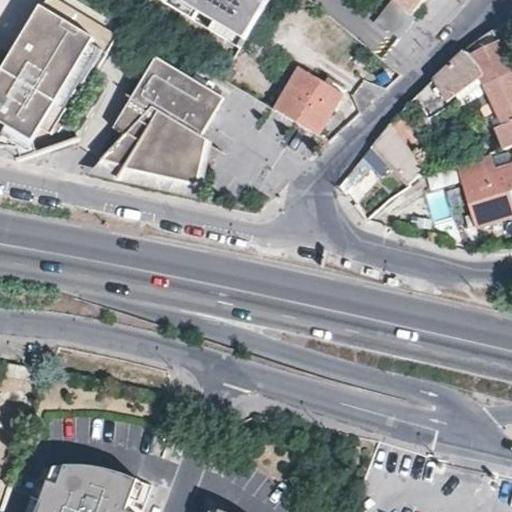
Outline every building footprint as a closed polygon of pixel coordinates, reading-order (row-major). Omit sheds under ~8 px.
[(66,122),(118,37),(57,0),(47,0),(0,78),(0,146),(5,138),(18,146),(20,151),(23,160),(23,161),(74,143),(66,122)] [(202,15),(176,0),(158,0),(197,24),(202,15)] [(176,0),(202,15),(218,26),(247,43),(273,0),(176,0)] [(393,0),(395,1),(417,20),(422,14),(418,10),(426,0),(393,0)] [(395,1),(380,18),(382,29),(386,33),(390,32),(400,41),(410,29),(417,20),(395,1)] [(242,51),(247,43),(218,26),(213,34),(242,51)] [(511,55),(510,57),(501,34),(496,35),(499,44),(468,58),(479,77),(482,84),(511,76),(511,55)] [(451,102),(479,77),(468,58),(466,54),(454,65),(417,100),(423,109),(430,121),(454,106),(451,102)] [(125,137),(109,153),(127,171),(196,187),(205,144),(200,141),(213,119),(225,100),(157,59),(114,130),(125,137)] [(346,98),(303,71),(294,85),(277,114),(320,139),(346,98)] [(511,76),(482,84),(498,117),(487,122),(494,138),(499,136),(506,152),(511,149),(511,76)] [(419,180),(428,177),(401,137),(394,126),(375,149),(383,158),(408,189),(419,180)] [(5,138),(0,146),(0,147),(4,148),(11,153),(21,160),(23,160),(20,151),(18,146),(5,138)] [(212,149),(205,144),(196,187),(192,202),(200,203),(212,149)] [(383,158),(375,149),(361,165),(369,173),(383,158)] [(123,186),(127,171),(109,153),(85,178),(123,186)] [(511,160),(495,165),(498,175),(494,176),(488,160),(456,170),(464,193),(476,231),(511,219),(511,213),(507,198),(511,195),(511,160)] [(340,190),(347,198),(369,173),(361,165),(340,190)] [(196,187),(127,171),(123,186),(135,189),(192,202),(196,187)] [(116,471),(71,466),(48,469),(31,511),(132,511),(131,511),(123,508),(127,497),(135,500),(141,486),(143,481),(116,471)] [(143,503),(149,489),(141,486),(135,500),(143,503)] [(135,500),(127,497),(123,508),(131,511),(133,506),(135,500)]
